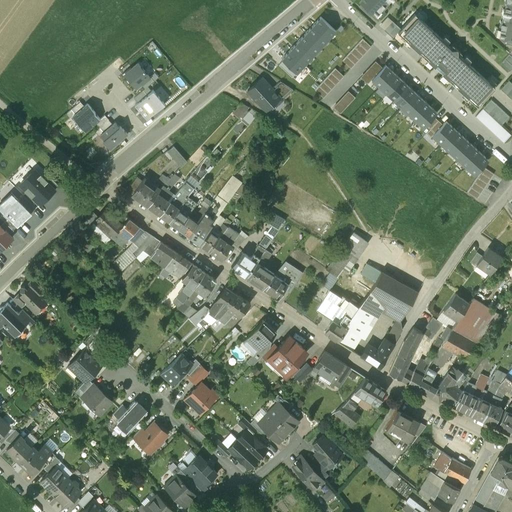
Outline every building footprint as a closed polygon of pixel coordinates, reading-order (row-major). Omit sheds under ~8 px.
[(359,0),(375,15),(380,9),(381,10),(386,4),(385,4),(388,0),(359,0)] [(511,0),(504,0),(504,1),(506,1),(504,9),(502,8),(501,13),(503,13),(501,21),(500,20),(498,27),(500,27),(498,35),(506,37),(511,38),(511,0)] [(200,19),(210,10),(202,3),(193,11),(200,19)] [(449,46),(414,13),(400,28),(397,32),(477,106),(494,87),(459,54),(461,52),(451,43),(449,46)] [(336,30),(320,16),(312,25),(328,39),(336,30)] [(387,33),(396,24),(388,17),(379,25),(387,33)] [(397,32),(400,28),(396,24),(387,33),(392,37),(397,32)] [(328,39),(312,25),(304,33),(320,47),(328,39)] [(320,47),(304,33),(297,42),(312,56),(320,47)] [(312,56),(297,42),(289,50),(304,64),(312,56)] [(304,64),(289,50),(281,58),(282,60),(295,72),(296,73),(304,64)] [(500,62),(509,70),(511,67),(511,57),(508,54),(500,62)] [(295,72),(282,60),(278,64),(291,76),(295,72)] [(130,67),(122,74),(130,84),(131,83),(135,88),(140,83),(141,84),(150,77),(138,63),(131,69),(130,67)] [(393,72),(385,64),(371,79),(379,86),(393,72)] [(393,72),(379,86),(386,94),(400,78),(393,72)] [(150,77),(141,84),(145,89),(147,86),(158,77),(154,73),(150,77)] [(275,106),(282,99),(272,88),(262,77),(247,90),(262,107),(268,103),(272,103),(275,106)] [(400,78),(386,94),(393,100),(407,85),(400,78)] [(511,95),(511,83),(508,80),(500,88),(510,98),(511,95)] [(272,88),(282,99),(293,90),(280,81),(272,88)] [(407,85),(393,100),(400,107),(414,92),(407,85)] [(145,89),(133,98),(137,103),(151,91),(147,86),(145,89)] [(137,103),(134,105),(146,119),(164,103),(153,90),(151,91),(137,103)] [(414,92),(400,107),(408,114),(422,98),(414,92)] [(422,98),(408,114),(415,120),(429,105),(422,98)] [(509,116),(491,99),(482,107),(501,124),(509,116)] [(245,129),(257,112),(244,102),(235,114),(243,120),(240,125),(245,129)] [(88,103),(72,117),(85,132),(95,123),(100,119),(94,112),(95,111),(88,103)] [(429,105),(415,120),(422,127),(437,112),(429,105)] [(511,134),(501,124),(482,107),(475,115),(503,142),(511,134)] [(105,115),(100,119),(95,123),(99,127),(108,120),(105,115)] [(454,128),(445,120),(431,135),(440,143),(454,128)] [(119,126),(115,122),(100,135),(103,139),(102,140),(110,149),(127,134),(120,125),(119,126)] [(454,128),(440,143),(448,151),(462,136),(454,128)] [(462,136),(448,151),(457,159),(471,144),(462,136)] [(471,144),(457,159),(465,167),(479,151),(471,144)] [(182,156),(173,145),(167,150),(176,161),(182,156)] [(479,151),(465,167),(474,174),(488,159),(479,151)] [(34,169),(20,184),(39,203),(54,189),(34,169)] [(168,177),(163,172),(158,177),(168,188),(180,177),(174,172),(168,177)] [(142,179),(131,195),(147,206),(157,193),(158,191),(142,179)] [(176,193),(181,188),(178,185),(180,184),(178,182),(171,189),(176,193)] [(186,189),(184,187),(183,189),(181,188),(176,193),(180,197),(186,189)] [(11,193),(0,204),(0,208),(4,212),(3,212),(17,226),(22,221),(21,220),(30,211),(11,193)] [(169,202),(157,193),(147,206),(159,215),(169,202)] [(177,208),(168,221),(178,229),(188,215),(197,203),(187,197),(186,198),(179,206),(177,208)] [(169,202),(159,215),(168,221),(177,208),(179,206),(176,204),(174,206),(169,202)] [(188,215),(178,229),(183,232),(187,235),(200,217),(205,211),(206,209),(202,206),(193,219),(188,215)] [(98,217),(93,221),(94,222),(110,237),(118,230),(123,224),(106,208),(98,217)] [(200,217),(187,235),(198,243),(207,229),(202,226),(210,215),(205,211),(200,217)] [(270,211),(262,220),(278,230),(285,220),(270,211)] [(94,222),(93,221),(98,217),(92,212),(77,228),(83,233),(94,222)] [(144,231),(128,218),(123,224),(118,230),(133,243),(144,231)] [(0,225),(0,226),(9,235),(13,231),(4,222),(0,225)] [(223,232),(227,226),(221,222),(217,228),(223,232)] [(219,237),(209,251),(221,259),(231,245),(230,245),(232,243),(239,234),(227,225),(227,226),(223,232),(219,237)] [(0,250),(12,238),(9,235),(0,226),(0,250)] [(198,243),(209,251),(219,237),(208,229),(207,229),(198,243)] [(239,234),(232,243),(237,247),(248,236),(241,230),(239,234)] [(254,254),(259,257),(265,249),(272,239),(266,235),(254,254)] [(175,251),(160,241),(154,249),(155,249),(150,256),(157,261),(156,261),(162,265),(161,267),(163,268),(175,251)] [(487,247),(482,255),(476,263),(490,273),(502,257),(487,247)] [(265,249),(259,257),(259,258),(265,262),(273,251),(270,249),(268,251),(265,249)] [(190,262),(175,251),(163,268),(164,270),(166,268),(171,272),(172,271),(179,276),(184,269),(185,270),(190,262)] [(251,258),(241,252),(231,267),(240,272),(246,276),(256,262),(259,258),(259,257),(254,254),(251,258)] [(475,265),(476,263),(482,255),(476,252),(469,261),(475,265)] [(256,262),(246,276),(257,284),(267,270),(256,262)] [(204,272),(192,263),(181,278),(185,281),(187,282),(183,289),(182,288),(175,297),(182,302),(183,301),(204,272)] [(276,282),(279,278),(283,272),(278,269),(270,278),(276,282)] [(370,291),(405,313),(418,292),(383,270),(370,291)] [(211,277),(204,272),(183,301),(189,305),(199,291),(205,295),(216,280),(211,277)] [(329,286),(335,275),(329,272),(323,283),(329,286)] [(30,284),(40,295),(44,291),(32,278),(28,282),(30,284)] [(279,278),(276,282),(270,278),(262,288),(268,292),(278,298),(288,284),(279,278)] [(348,327),(347,327),(351,330),(353,326),(363,333),(379,308),(364,297),(363,299),(337,279),(329,290),(337,295),(341,297),(342,295),(358,306),(352,315),(345,325),(348,327)] [(19,286),(19,291),(21,293),(17,297),(22,303),(34,314),(47,301),(40,295),(30,284),(26,288),(24,286),(19,286)] [(237,294),(225,286),(215,301),(214,300),(208,308),(219,316),(222,312),(237,294)] [(237,294),(222,312),(219,316),(216,319),(223,323),(234,313),(238,316),(249,302),(237,294)] [(445,310),(458,319),(469,303),(456,294),(445,310)] [(22,303),(17,297),(15,295),(11,299),(19,306),(22,303)] [(341,297),(337,295),(332,302),(335,305),(327,312),(330,314),(342,307),(352,315),(358,306),(342,295),(341,297)] [(177,307),(182,302),(175,297),(172,301),(177,307)] [(452,328),(480,345),(500,316),(472,298),(469,303),(458,319),(452,328)] [(0,323),(2,325),(13,336),(17,331),(17,327),(22,327),(25,323),(26,323),(17,314),(6,303),(2,308),(0,307),(0,323)] [(206,311),(208,308),(204,305),(203,306),(189,318),(193,323),(206,311)] [(21,309),(17,314),(26,323),(25,323),(28,326),(34,321),(21,309)] [(432,317),(425,327),(435,334),(442,324),(432,317)] [(276,332),(263,320),(245,338),(257,350),(254,352),(255,353),(263,345),(276,332)] [(340,325),(332,320),(324,331),(338,341),(347,327),(348,327),(345,325),(341,323),(340,325)] [(391,330),(399,334),(402,329),(401,327),(394,325),(391,330)] [(347,327),(338,341),(353,350),(363,333),(353,326),(351,330),(347,327)] [(444,340),(452,328),(447,326),(440,337),(444,340)] [(223,338),(227,343),(238,331),(234,327),(223,338)] [(404,341),(416,346),(422,333),(422,332),(413,327),(413,328),(404,341)] [(425,327),(422,332),(422,333),(432,339),(435,334),(425,327)] [(457,378),(462,371),(470,360),(475,352),(480,345),(452,328),(444,340),(436,353),(454,364),(448,373),(457,378)] [(377,350),(367,344),(360,355),(379,367),(399,334),(391,330),(377,350)] [(86,346),(93,352),(103,342),(92,332),(82,342),(86,346)] [(278,347),(269,356),(269,357),(278,365),(298,344),(293,340),(292,341),(288,336),(278,347)] [(389,373),(401,379),(406,367),(416,346),(404,341),(389,373)] [(269,356),(278,347),(273,343),(268,349),(261,356),(266,361),(269,357),(269,356)] [(298,344),(278,365),(286,373),(294,365),(305,353),(300,348),(302,347),(298,344)] [(261,356),(268,349),(263,345),(255,353),(254,352),(246,361),(251,366),(261,356)] [(488,350),(480,345),(475,352),(483,357),(488,350)] [(85,382),(88,379),(101,365),(91,355),(93,352),(86,346),(68,366),(84,382),(85,382)] [(332,355),(325,351),(324,350),(318,358),(319,359),(314,367),(321,372),(325,366),(332,370),(334,368),(336,370),(341,362),(334,357),(332,355)] [(180,353),(160,373),(171,384),(184,371),(191,363),(190,363),(180,353)] [(191,363),(184,371),(188,375),(198,365),(199,363),(194,359),(190,363),(191,363)] [(299,381),(311,368),(306,362),(299,369),(293,375),(299,381)] [(421,379),(430,383),(434,376),(439,366),(434,363),(433,365),(431,364),(431,363),(430,363),(422,376),(421,379)] [(198,365),(188,375),(189,376),(188,377),(195,384),(206,373),(198,365)] [(293,375),(299,369),(294,365),(286,373),(282,377),(287,381),(293,375)] [(422,376),(406,367),(401,379),(430,396),(437,388),(430,383),(421,379),(422,376)] [(437,388),(430,396),(439,401),(440,399),(451,405),(468,381),(462,376),(464,372),(462,371),(457,378),(448,373),(437,388)] [(475,386),(483,390),(489,378),(480,374),(475,386)] [(500,383),(511,392),(511,381),(505,376),(500,383)] [(385,390),(365,377),(349,397),(356,402),(360,398),(358,397),(360,395),(376,404),(385,390)] [(84,392),(93,383),(88,379),(85,382),(84,382),(79,387),(84,392)] [(487,392),(494,395),(497,389),(500,383),(493,380),(490,386),(487,392)] [(200,382),(185,399),(199,412),(215,396),(200,382)] [(83,404),(88,409),(93,408),(99,414),(112,401),(93,383),(84,392),(80,397),(85,402),(83,404)] [(497,389),(494,395),(501,399),(505,393),(497,389)] [(467,391),(459,409),(464,411),(466,412),(471,414),(479,397),(467,391)] [(479,397),(471,414),(482,419),(494,395),(487,392),(483,399),(479,397)] [(292,404),(277,393),(273,398),(278,403),(279,402),(287,409),(292,404)] [(494,395),(482,419),(494,425),(506,401),(501,399),(494,395)] [(353,407),(356,402),(349,397),(344,403),(350,408),(344,416),(358,430),(367,419),(363,416),(362,417),(353,410),(355,408),(353,407)] [(139,422),(138,421),(138,419),(141,416),(144,416),(148,412),(146,411),(147,410),(137,400),(136,402),(135,400),(127,408),(118,418),(117,419),(119,420),(117,423),(126,432),(129,430),(130,431),(139,422)] [(278,403),(269,413),(289,431),(299,421),(287,409),(279,402),(278,403)] [(118,418),(127,408),(122,404),(113,414),(118,418)] [(419,422),(396,409),(387,426),(401,433),(400,436),(407,440),(412,432),(419,422)] [(511,413),(505,410),(496,426),(510,433),(511,429),(511,413)] [(259,423),(258,424),(266,432),(278,443),(289,431),(269,413),(259,423)] [(246,429),(251,433),(256,429),(250,423),(243,417),(238,422),(245,429),(246,429)] [(250,423),(256,429),(263,435),(266,432),(258,424),(259,423),(254,418),(250,423)] [(424,425),(419,422),(412,432),(418,435),(424,425)] [(139,440),(151,451),(157,445),(159,446),(163,441),(162,440),(166,435),(154,423),(147,431),(139,440)] [(137,442),(139,440),(147,431),(142,427),(132,438),(137,442)] [(9,442),(18,432),(14,428),(9,433),(5,437),(9,442)] [(5,437),(9,433),(5,429),(0,434),(0,442),(5,437)] [(245,429),(237,438),(257,458),(267,448),(251,433),(246,429),(245,429)] [(17,459),(29,446),(22,439),(23,438),(18,432),(9,442),(11,443),(6,448),(17,459)] [(55,432),(47,441),(55,449),(63,440),(55,432)] [(319,457),(328,467),(342,454),(334,444),(332,446),(322,434),(312,443),(318,450),(315,452),(319,457)] [(227,449),(230,451),(248,468),(257,458),(237,438),(228,448),(227,449)] [(230,451),(227,449),(228,448),(217,439),(212,444),(225,456),(230,451)] [(163,441),(159,446),(162,449),(167,444),(163,441)] [(42,460),(50,451),(43,444),(36,451),(31,445),(29,446),(17,459),(29,472),(42,460)] [(356,456),(384,480),(391,470),(363,446),(356,456)] [(46,464),(54,456),(50,451),(42,460),(46,464)] [(48,472),(55,464),(59,460),(54,455),(54,456),(46,464),(43,467),(48,472)] [(190,470),(202,482),(207,483),(208,484),(212,480),(211,479),(216,474),(211,469),(212,468),(212,466),(209,463),(206,463),(198,455),(187,467),(190,470)] [(511,461),(501,456),(497,457),(489,471),(498,475),(496,479),(507,484),(511,474),(511,461)] [(302,457),(293,465),(312,487),(321,478),(310,466),(302,457)] [(319,457),(310,466),(321,478),(322,479),(328,474),(324,470),(328,467),(319,457)] [(471,468),(451,459),(444,471),(464,482),(471,468)] [(51,492),(67,477),(67,476),(55,464),(48,472),(39,480),(51,492)] [(175,475),(184,484),(189,479),(185,474),(177,466),(171,472),(175,475)] [(185,474),(189,479),(197,487),(202,482),(190,470),(185,474)] [(498,475),(489,471),(473,502),(491,511),(492,511),(503,491),(511,495),(511,486),(507,484),(496,479),(498,475)] [(164,486),(183,506),(186,505),(188,503),(189,500),(194,495),(184,484),(175,475),(164,486)] [(65,506),(67,503),(75,495),(80,490),(77,486),(78,486),(77,483),(74,480),(71,480),(67,477),(51,492),(65,506)] [(459,488),(444,480),(440,477),(433,490),(452,500),(459,488)] [(80,499),(77,501),(82,506),(93,495),(88,490),(80,499)] [(422,494),(418,491),(414,497),(423,505),(428,499),(422,494)] [(424,491),(422,494),(428,499),(431,495),(424,491)] [(77,501),(80,499),(75,495),(67,503),(71,508),(77,501)] [(144,507),(148,511),(172,511),(156,495),(144,507)] [(80,511),(100,511),(103,509),(93,499),(80,511)]
